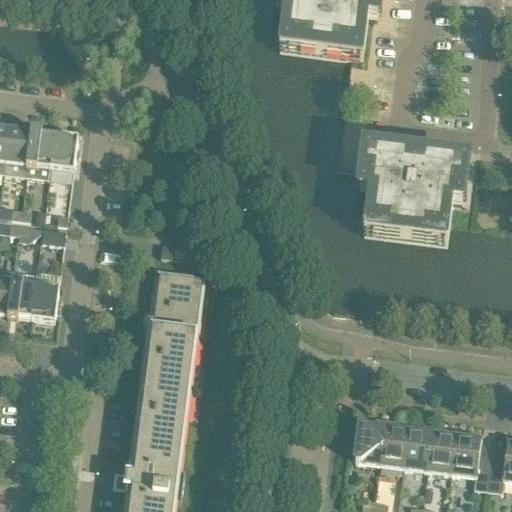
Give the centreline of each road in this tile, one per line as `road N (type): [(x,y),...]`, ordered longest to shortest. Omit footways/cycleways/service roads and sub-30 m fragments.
road 1 (residential): [(428,0),(403,75),(399,142),(482,150),(487,0)]
road 2 (unclassified): [(174,83),(294,349)]
road 3 (residential): [(67,381),(99,116)]
road 4 (unclassified): [(294,349),(315,363),(511,389)]
road 5 (residential): [(83,511),(94,412),(89,397),(67,381)]
road 6 (residential): [(20,511),(36,377)]
